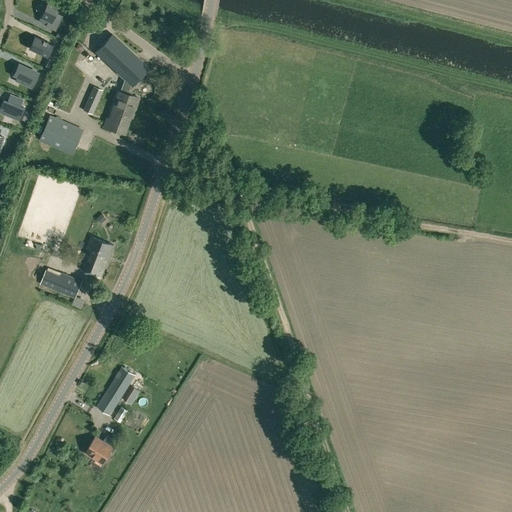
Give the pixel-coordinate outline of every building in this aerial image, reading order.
[(36,21),(51,28),(55,21),(60,23),(65,13),(46,4),(43,12),(41,11),(36,21)] [(139,60),(112,34),(95,51),(121,76),(122,76),(139,60)] [(45,56),(51,43),(36,36),(30,49),(45,56)] [(105,121),(103,126),(124,133),(130,117),(132,118),(139,98),(127,94),(130,84),(148,68),(139,60),(121,76),(122,76),(124,78),(120,91),(118,91),(107,122),(105,121)] [(15,82),(30,89),(38,73),(18,64),(13,74),(17,76),(15,82)] [(102,89),(94,86),(83,110),(91,114),(102,89)] [(18,105),(21,99),(9,94),(6,100),(2,99),(0,104),(0,111),(17,119),(22,107),(18,105)] [(29,111),(24,109),(20,119),(25,121),(29,111)] [(82,130),(49,115),(38,139),(71,154),(82,130)] [(101,277),(114,245),(92,236),(87,248),(88,249),(80,268),(101,277)] [(61,275),(46,269),(40,284),(75,298),(82,281),(61,273),(61,275)] [(96,406),(109,415),(135,375),(122,366),(96,406)] [(140,391),(132,386),(124,399),(132,404),(140,391)] [(118,443),(107,436),(103,441),(96,436),(86,452),(102,463),(111,449),(113,450),(118,443)]
